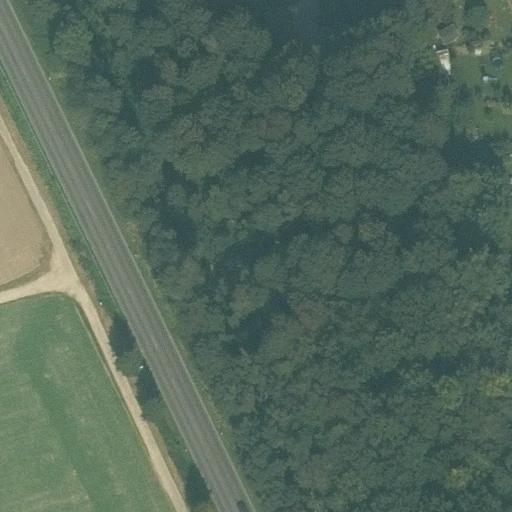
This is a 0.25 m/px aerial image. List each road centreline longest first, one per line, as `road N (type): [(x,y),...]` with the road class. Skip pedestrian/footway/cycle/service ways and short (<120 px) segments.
road 1 (secondary): [(236,511),(0,21)]
road 2 (track): [(68,281),(179,511)]
road 3 (track): [(0,300),(68,281),(0,141)]
